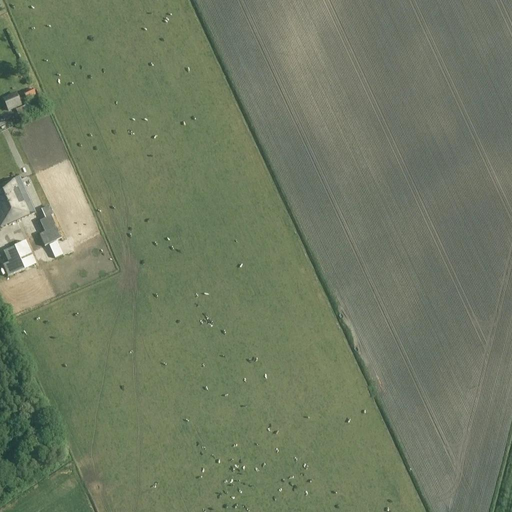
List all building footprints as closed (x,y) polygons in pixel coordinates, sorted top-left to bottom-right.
[(0,93),(7,110),(18,106),(16,100),(25,97),(0,35),(0,93)] [(33,90),(24,94),(26,100),(35,96),(33,90)] [(4,188),(19,221),(35,214),(20,180),(4,188)] [(9,226),(19,221),(4,188),(0,189),(0,224),(1,227),(8,224),(9,226)] [(45,220),(51,218),(54,217),(50,208),(42,212),(45,220)] [(45,234),(40,237),(45,248),(61,240),(51,218),(40,223),(45,234)] [(8,264),(3,266),(8,277),(25,270),(14,247),(3,252),(8,264)] [(24,264),(33,260),(29,251),(20,255),(24,264)]
